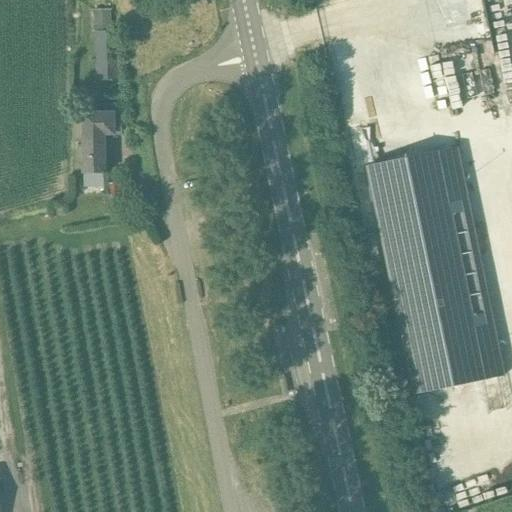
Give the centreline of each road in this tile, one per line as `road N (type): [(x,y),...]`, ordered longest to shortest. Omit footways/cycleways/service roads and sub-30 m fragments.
road 1 (unclassified): [(229,511),(158,118),(169,83),(255,57)]
road 2 (secondary): [(351,511),(255,57)]
